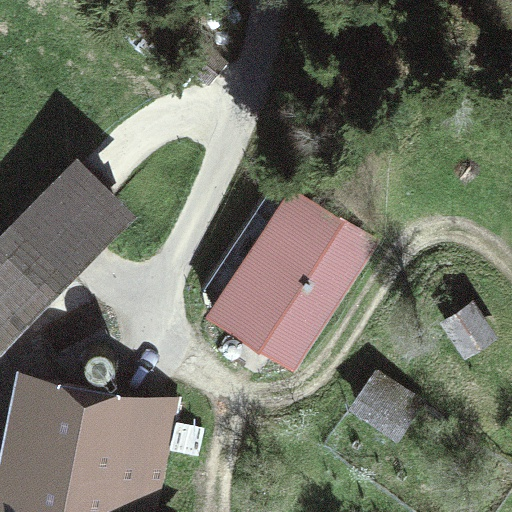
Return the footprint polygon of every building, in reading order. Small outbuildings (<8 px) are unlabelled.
[(203,78),(222,56),(183,25),(165,48),(203,78)] [(113,205),(67,160),(0,227),(0,319),(90,229),(113,205)] [(196,281),(199,296),(287,355),(365,238),(268,174),(196,281)] [(464,307),(444,321),(467,353),(486,339),(464,307)] [(170,420),(165,419),(169,399),(16,369),(0,450),(0,511),(151,511),(169,424),(170,420)] [(376,375),(354,404),(395,435),(417,406),(376,375)]
